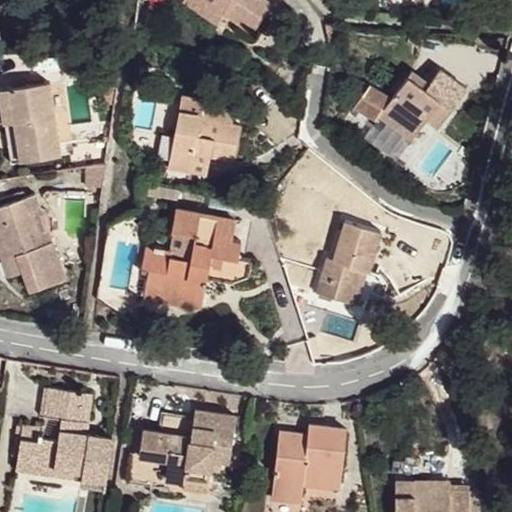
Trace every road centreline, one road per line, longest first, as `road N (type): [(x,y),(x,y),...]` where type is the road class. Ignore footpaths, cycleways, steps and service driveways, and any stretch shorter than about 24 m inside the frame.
road 1 (residential): [(0,337),(297,387),(360,378),(415,355),(455,310),(479,228)]
road 2 (residential): [(479,228),(400,204),(346,167),(309,120),(316,67)]
